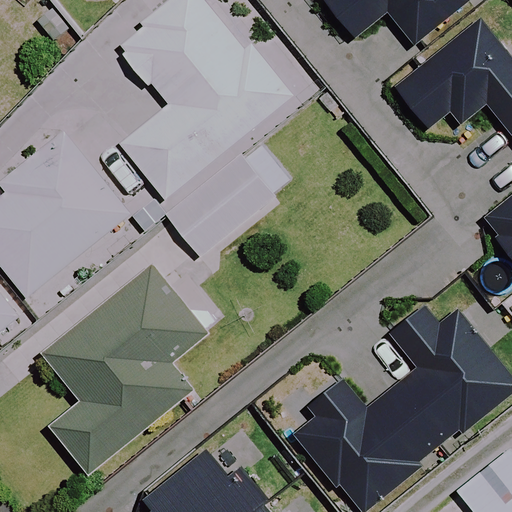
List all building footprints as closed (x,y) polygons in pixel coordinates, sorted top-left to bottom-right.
[(175,205),(296,97),(209,0),(179,0),(124,50),(173,106),(125,148),(175,205)] [(310,0),(265,0),(262,3),(357,119),(387,95),(310,0)] [(365,0),(374,10),(363,19),(403,67),(392,76),(478,178),(511,149),(511,48),(476,6),(471,0),(365,0)] [(131,219),(65,139),(10,184),(17,193),(0,207),(0,257),(33,298),(131,219)] [(256,139),(178,208),(169,215),(211,262),(297,185),(258,141),(256,139)] [(56,429),(92,475),(193,391),(171,365),(209,333),(157,272),(52,361),(89,404),(56,429)] [(0,336),(25,316),(0,285),(0,336)] [(457,362),(403,293),(329,351),(382,420),(457,362)] [(367,511),(413,473),(373,425),(325,466),(289,422),(225,476),(255,511),(367,511)] [(511,511),(511,456),(463,493),(476,511),(511,511)]
